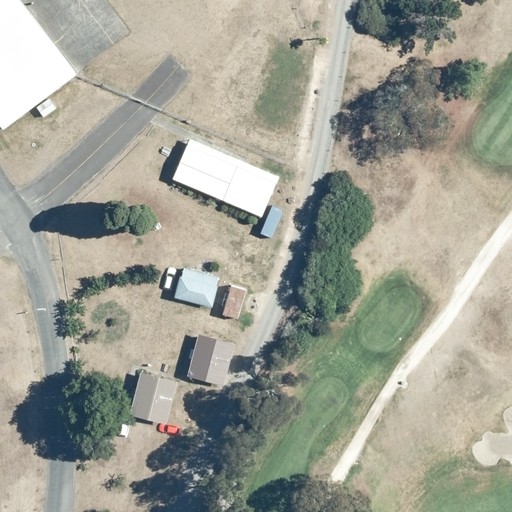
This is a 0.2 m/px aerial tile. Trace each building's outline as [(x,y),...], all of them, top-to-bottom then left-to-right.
[(0,0),(0,129),(1,131),(76,75),(53,45),(18,0),(0,0)] [(189,139),(171,180),(261,218),(279,177),(189,139)] [(173,298),(211,308),(217,287),(215,286),(218,276),(183,267),(181,276),(179,276),(173,298)] [(246,289),(230,284),(221,315),(237,320),(246,289)] [(186,377),(222,387),(234,344),(198,335),(186,377)] [(176,383),(139,373),(128,415),(165,425),(176,383)]
